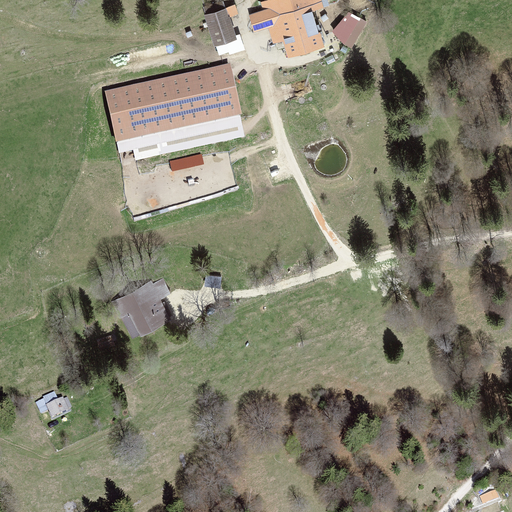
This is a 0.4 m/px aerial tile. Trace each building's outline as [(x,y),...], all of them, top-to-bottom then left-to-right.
[(325,0),(275,0),(263,4),(264,7),(260,8),(261,11),(249,15),(252,27),(255,26),(256,28),(269,25),(273,39),(283,36),(288,53),(320,44),(309,9),(327,4),(325,0)] [(214,42),(233,36),(221,1),(203,8),(214,42)] [(349,48),(365,21),(358,17),(342,44),(349,48)] [(117,153),(240,127),(228,69),(105,95),(117,153)] [(147,285),(112,303),(131,337),(165,319),(154,299),(166,292),(159,280),(147,286),(147,285)] [(95,340),(97,348),(112,343),(109,335),(95,340)] [(49,406),(51,414),(66,410),(62,399),(58,400),(56,395),(38,401),(41,409),(49,406)] [(484,495),(487,501),(494,498),(492,492),(484,495)]
